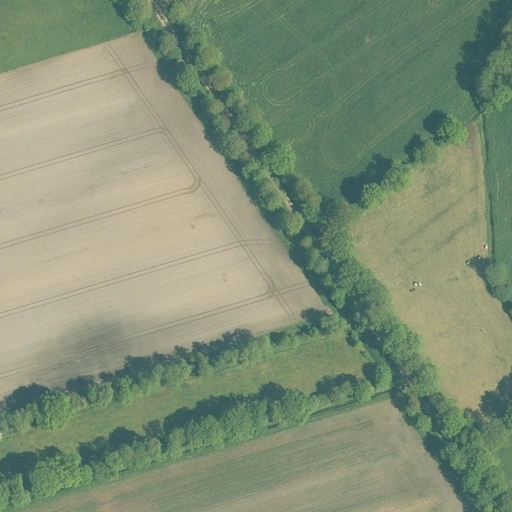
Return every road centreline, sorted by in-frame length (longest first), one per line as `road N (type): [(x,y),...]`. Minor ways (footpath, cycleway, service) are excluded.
road 1 (track): [(155,8),(361,312)]
road 2 (track): [(361,312),(500,511)]
